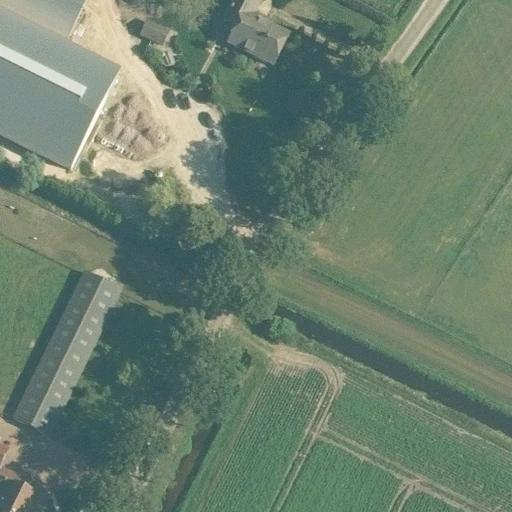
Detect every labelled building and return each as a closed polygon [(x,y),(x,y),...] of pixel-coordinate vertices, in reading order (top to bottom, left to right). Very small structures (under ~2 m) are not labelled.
[(0,0),(0,135),(71,171),(106,101),(118,75),(63,48),(86,0),(0,0)] [(228,44),(255,58),(273,67),(288,36),(252,18),(260,0),(233,0),(225,17),(239,23),(228,44)] [(169,32),(164,29),(146,21),(139,37),(161,47),(169,32)] [(106,101),(71,171),(126,199),(161,128),(106,101)] [(13,420),(32,429),(50,438),(120,293),(83,275),(13,420)] [(24,482),(6,474),(2,472),(0,476),(0,488),(2,489),(0,494),(0,511),(34,511),(40,499),(21,490),(24,482)]
